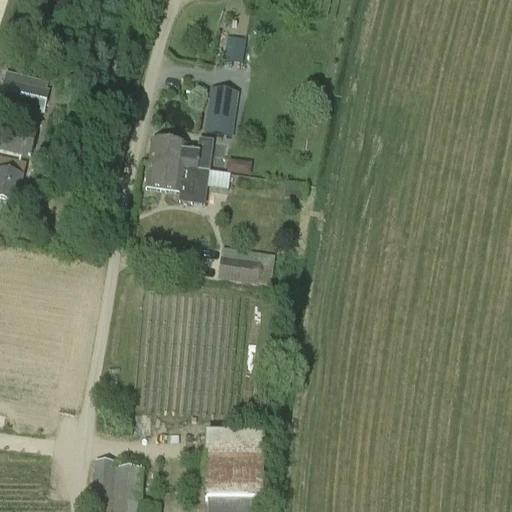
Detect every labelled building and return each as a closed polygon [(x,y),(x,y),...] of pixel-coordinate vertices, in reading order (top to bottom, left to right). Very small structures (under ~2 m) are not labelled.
[(226,61),(225,69),(237,71),(241,51),(225,48),(223,60),(226,61)] [(0,97),(0,106),(43,117),(47,96),(3,86),(0,97)] [(236,116),(208,110),(201,139),(230,145),(236,116)] [(0,155),(30,163),(37,137),(4,129),(0,148),(0,155)] [(150,145),(148,168),(208,176),(212,144),(198,142),(196,153),(186,151),(186,149),(150,145)] [(0,204),(16,208),(26,168),(0,161),(0,204)] [(208,176),(148,168),(144,193),(179,198),(178,206),(204,209),(208,176)] [(257,291),(262,267),(220,261),(217,285),(257,291)] [(263,440),(204,439),(204,504),(208,505),(207,511),(256,511),(257,506),(262,506),(263,440)] [(142,475),(141,475),(118,473),(118,467),(94,465),(91,511),(140,511),(141,500),(142,475)]
